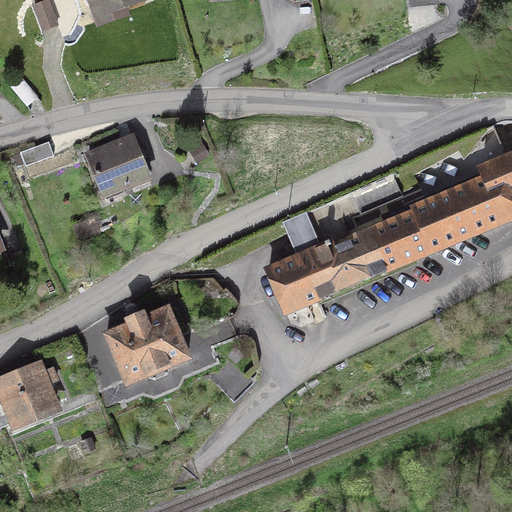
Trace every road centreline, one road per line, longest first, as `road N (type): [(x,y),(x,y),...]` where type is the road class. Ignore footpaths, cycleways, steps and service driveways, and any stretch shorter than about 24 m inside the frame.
road 1 (residential): [(0,360),(189,254),(474,118)]
road 2 (residential): [(474,118),(185,107),(0,144)]
road 3 (residential): [(511,266),(309,371),(211,459)]
